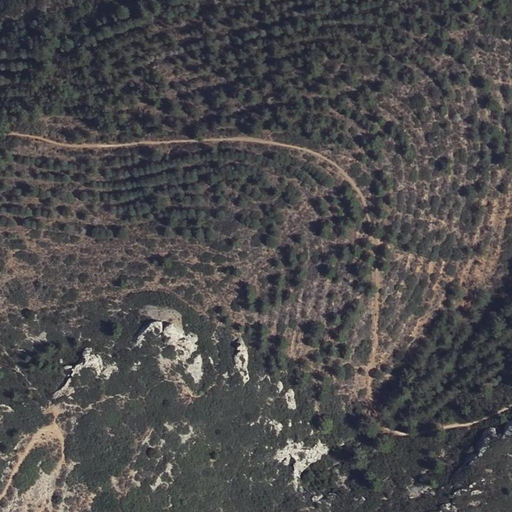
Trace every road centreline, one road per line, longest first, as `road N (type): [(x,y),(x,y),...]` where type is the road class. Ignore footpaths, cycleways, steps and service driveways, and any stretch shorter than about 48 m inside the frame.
road 1 (track): [(0,130),(83,145),(250,134),(314,149),(341,167),(367,208),(382,307),(371,392),(376,418),(400,434),(425,433),(511,406)]
road 2 (track): [(0,496),(28,448),(62,436),(50,511)]
